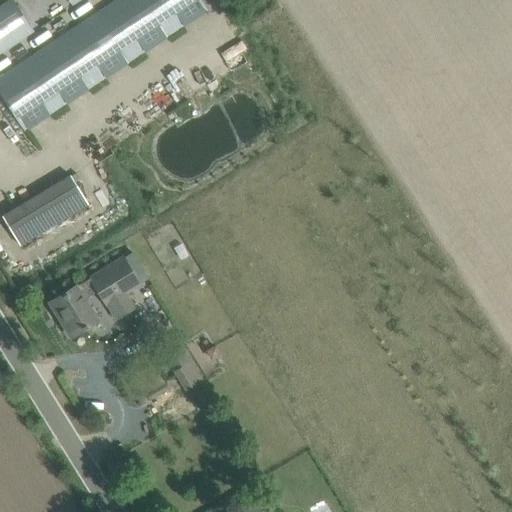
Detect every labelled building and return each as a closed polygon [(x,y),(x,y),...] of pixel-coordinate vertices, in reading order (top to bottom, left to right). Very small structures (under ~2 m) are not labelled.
[(199,0),(119,0),(0,78),(0,90),(24,128),(206,9),(199,0)] [(0,52),(79,0),(12,0),(0,8),(0,52)] [(37,234),(89,204),(72,175),(3,217),(20,245),(37,234)] [(72,336),(89,326),(98,320),(85,299),(98,291),(107,304),(141,283),(124,257),(51,303),(52,304),(56,302),(66,319),(63,321),(72,336)] [(184,347),(169,356),(178,370),(193,361),(184,347)] [(264,511),(255,497),(238,507),(241,511),(264,511)]
